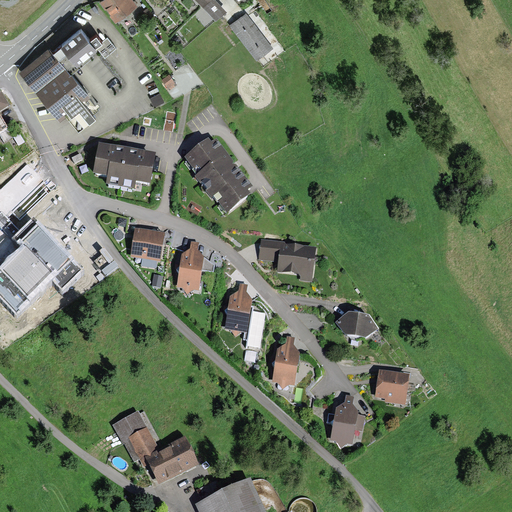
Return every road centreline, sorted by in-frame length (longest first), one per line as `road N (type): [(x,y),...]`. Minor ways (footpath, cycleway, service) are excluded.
road 1 (residential): [(376,511),(160,307),(83,205)]
road 2 (residential): [(83,205),(167,220),(229,251),(347,389)]
road 3 (residential): [(83,205),(0,62)]
